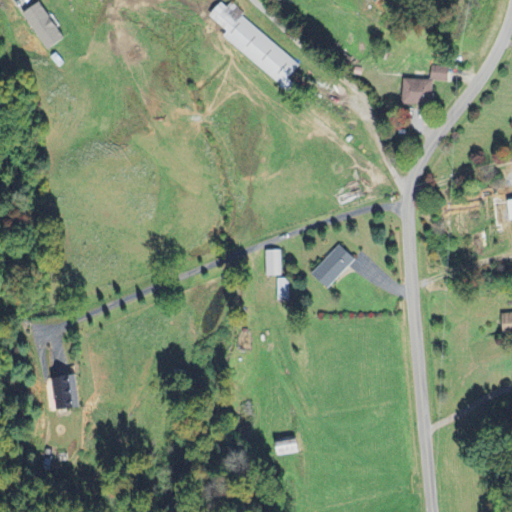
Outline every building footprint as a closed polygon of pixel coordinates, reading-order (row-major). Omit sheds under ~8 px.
[(302,67),(225,2),(212,17),(230,32),(225,39),(294,97),(301,88),(291,80),(302,67)] [(25,13),(45,51),(62,41),(42,4),(25,13)] [(433,81),(451,82),(451,68),(433,67),(433,81)] [(406,105),(435,107),(436,81),(407,80),(406,105)] [(316,275),(331,290),(359,261),(344,246),(316,275)] [(281,252),(265,252),(266,277),(282,277),(281,252)] [(279,303),(289,302),(289,279),(278,280),(279,303)] [(301,455),(300,439),(278,440),(279,456),(301,455)]
